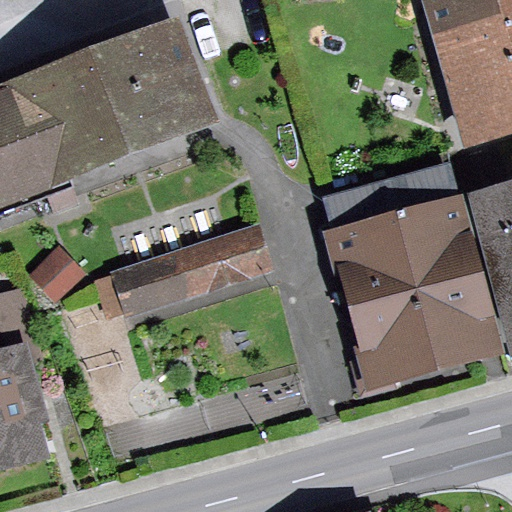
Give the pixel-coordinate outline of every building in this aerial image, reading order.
[(441,51),(464,135),(511,121),(511,58),(495,0),(460,0),(448,4),(460,46),(441,51)] [(511,0),(495,0),(511,58),(511,0)] [(54,209),(74,201),(60,166),(194,115),(181,80),(190,77),(177,43),(138,57),(132,42),(54,72),(60,87),(0,109),(0,213),(48,196),(54,209)] [(326,207),(372,377),(495,344),(449,173),(326,207)] [(511,191),(476,202),(511,336),(511,191)] [(100,281),(111,317),(265,270),(253,232),(100,281)] [(0,453),(27,446),(19,417),(38,411),(24,361),(35,358),(19,298),(0,303),(0,453)]
